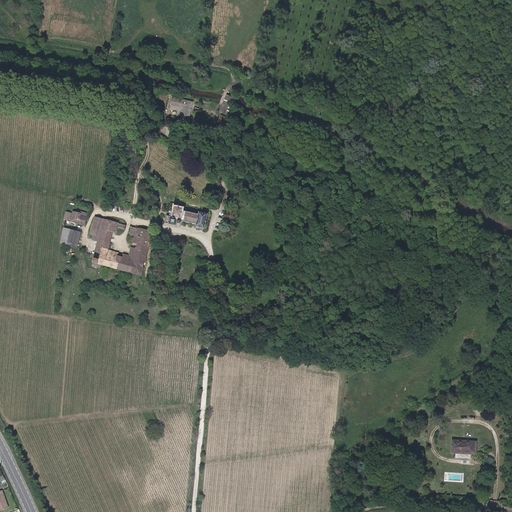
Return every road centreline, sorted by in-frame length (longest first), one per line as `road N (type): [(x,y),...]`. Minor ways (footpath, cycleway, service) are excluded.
road 1 (unknown): [(194,511),(218,251),(206,234)]
road 2 (unclassified): [(358,511),(497,504)]
